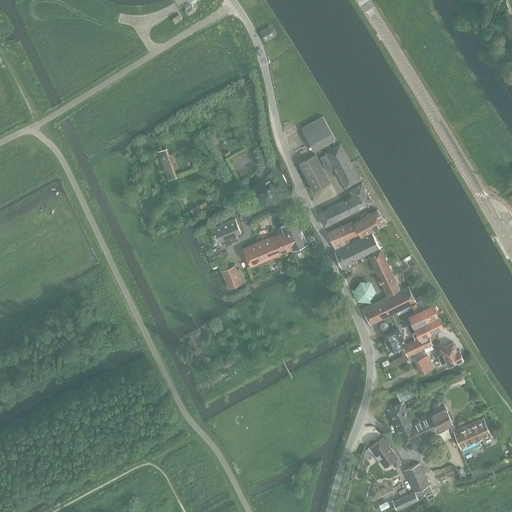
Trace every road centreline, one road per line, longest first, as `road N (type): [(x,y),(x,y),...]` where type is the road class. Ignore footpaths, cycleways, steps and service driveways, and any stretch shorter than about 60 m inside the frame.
road 1 (unclassified): [(329,511),(364,408),(369,354),(285,154),(255,40),(232,0)]
road 2 (unknown): [(242,511),(214,457),(178,414),(55,160),(29,137),(0,148)]
road 3 (tertiary): [(511,250),(362,0)]
